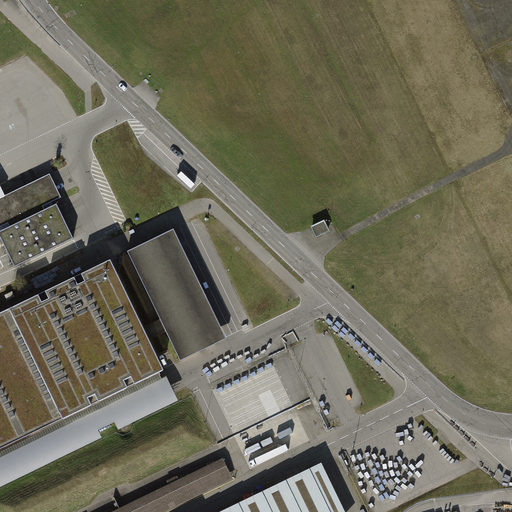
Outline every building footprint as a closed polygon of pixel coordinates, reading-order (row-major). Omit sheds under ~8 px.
[(4,196),(0,197),(0,228),(1,231),(0,231),(0,236),(2,241),(15,267),(74,238),(69,230),(62,214),(57,204),(53,205),(52,202),(62,198),(53,179),(50,173),(11,192),(4,196)] [(324,221),(312,227),(317,236),(328,231),(324,221)] [(173,229),(162,234),(215,343),(226,338),(173,229)] [(174,347),(180,360),(215,343),(162,234),(127,251),(128,253),(160,319),(145,326),(143,327),(141,328),(147,340),(149,340),(151,339),(166,331),(174,347)] [(9,308),(63,418),(163,369),(149,340),(147,340),(141,328),(143,327),(110,260),(38,294),(9,308)] [(14,287),(18,295),(34,287),(30,279),(14,287)] [(0,448),(63,418),(9,308),(0,312),(0,448)] [(0,448),(0,485),(101,436),(98,429),(117,419),(121,427),(178,399),(163,369),(63,418),(0,448)] [(114,511),(160,511),(194,496),(219,484),(231,478),(228,472),(222,460),(179,481),(177,477),(169,481),(171,485),(114,511)] [(347,511),(323,462),(219,511),(347,511)]
